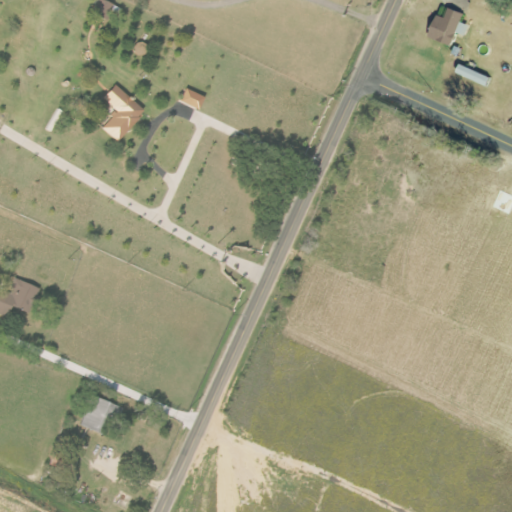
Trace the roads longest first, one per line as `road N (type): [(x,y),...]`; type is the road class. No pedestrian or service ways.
road 1 (tertiary): [(162,511),(397,0)]
road 2 (tertiary): [(511,145),(362,75)]
